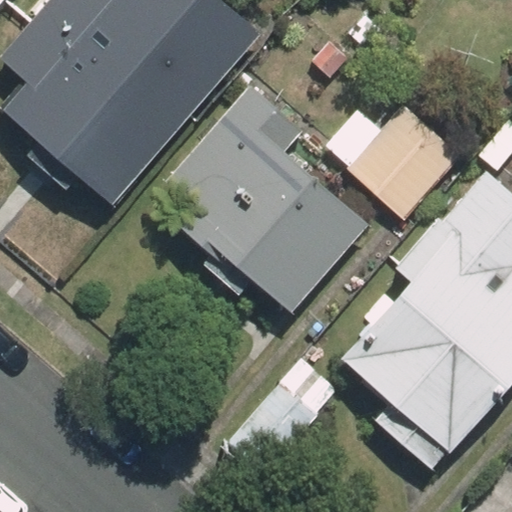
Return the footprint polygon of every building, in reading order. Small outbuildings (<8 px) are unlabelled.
[(44,0),(0,48),(0,58),(23,80),(0,104),(0,107),(110,207),(195,113),(138,61),(165,32),(129,0),(44,0)] [(301,128),(248,82),(162,180),(190,203),(172,224),(210,258),(217,250),(289,313),(368,223),(283,149),(301,128)] [(402,220),(459,155),(401,105),(382,126),(360,107),(327,146),(347,164),(343,169),(402,220)] [(498,169),(511,152),(511,119),(509,117),(479,153),(498,169)] [(511,189),(485,167),(443,217),(433,209),(392,257),(399,263),(395,268),(408,279),(392,299),(385,293),(363,320),(368,324),(337,361),(386,402),(372,418),(436,471),(511,381),(511,189)] [(263,478),(337,390),(299,358),(225,446),(263,478)]
